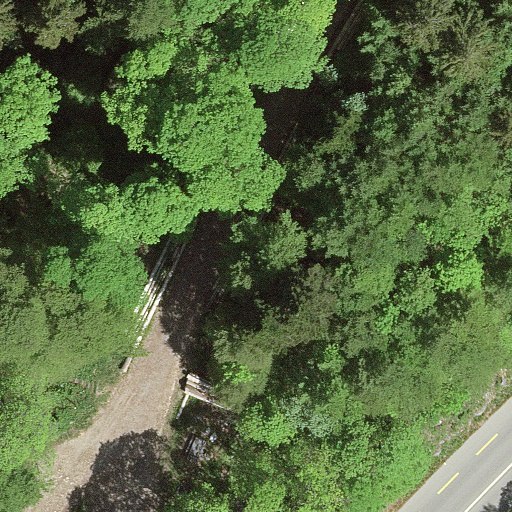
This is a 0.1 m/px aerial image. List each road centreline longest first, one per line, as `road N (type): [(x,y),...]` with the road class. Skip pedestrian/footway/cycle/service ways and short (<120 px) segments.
road 1 (track): [(400,0),(248,259),(107,445)]
road 2 (track): [(107,445),(0,322)]
